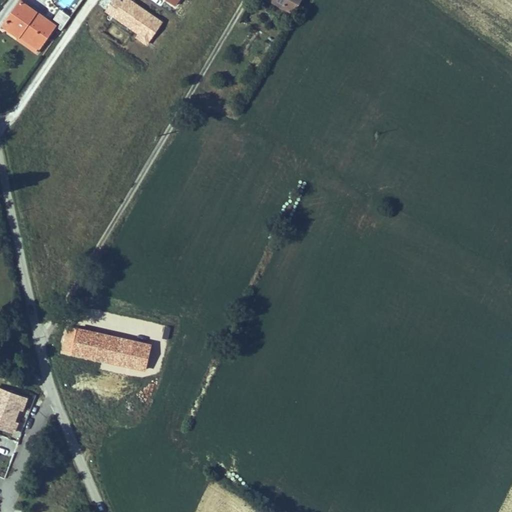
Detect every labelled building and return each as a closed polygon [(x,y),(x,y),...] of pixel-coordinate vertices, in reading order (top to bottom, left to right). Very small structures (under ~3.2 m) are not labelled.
[(332,0),(331,0),(300,0),(323,14),(332,0)] [(48,39),(51,35),(71,47),(83,27),(47,5),(33,30),(48,39)] [(47,41),(67,53),(71,47),(51,35),(48,39),(47,41)] [(164,373),(171,352),(97,330),(90,351),(164,373)] [(0,429),(14,435),(27,398),(0,388),(0,429)]
